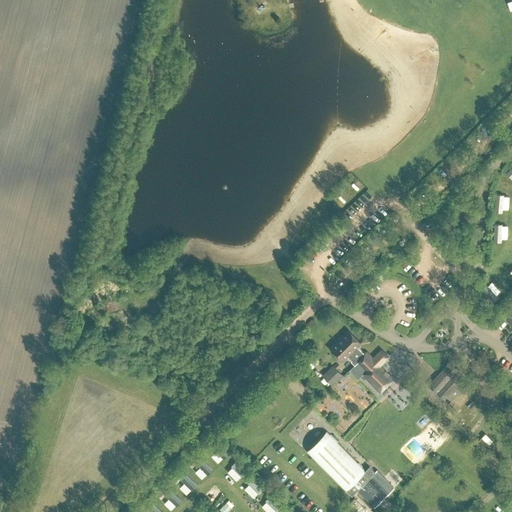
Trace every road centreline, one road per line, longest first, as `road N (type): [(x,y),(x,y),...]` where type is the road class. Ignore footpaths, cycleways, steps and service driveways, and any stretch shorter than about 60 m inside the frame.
road 1 (unclassified): [(106,511),(407,218)]
road 2 (track): [(511,114),(407,218)]
road 3 (track): [(469,283),(484,183),(511,149)]
